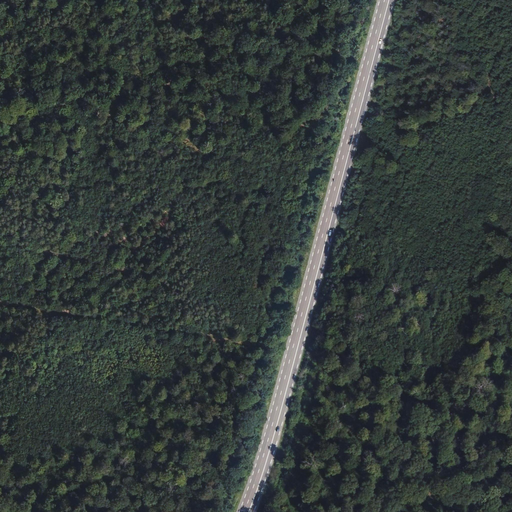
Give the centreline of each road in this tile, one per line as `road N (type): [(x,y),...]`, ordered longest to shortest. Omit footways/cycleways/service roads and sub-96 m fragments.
road 1 (primary): [(246,511),(387,0)]
road 2 (track): [(294,349),(511,384)]
road 3 (track): [(453,0),(511,135)]
